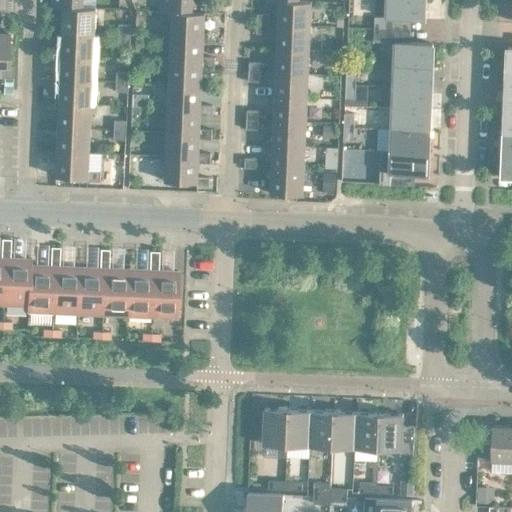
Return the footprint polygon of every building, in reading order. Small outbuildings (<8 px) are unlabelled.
[(160,0),(160,11),(172,11),(192,12),(192,11),(192,0),(160,0)] [(278,0),(278,24),(310,25),(311,0),(309,0),(298,0),(299,0),(295,0),(278,0)] [(387,0),(387,16),(424,18),(424,0),(387,0)] [(63,6),(62,30),(94,31),(96,7),(83,6),(83,7),(63,6)] [(172,11),(171,35),(204,36),(203,42),(215,42),(216,32),(204,32),(205,11),(192,11),(192,12),(172,11)] [(257,13),(256,23),(269,23),(269,13),(257,13)] [(375,16),(374,28),(386,29),(387,16),(375,16)] [(119,23),(118,33),(130,33),(131,23),(119,23)] [(269,23),(256,23),(256,32),(268,33),(269,23)] [(278,24),(277,48),(309,49),(310,25),(278,24)] [(386,29),(374,28),(374,40),(386,41),(386,29)] [(62,30),(61,54),(93,55),(94,31),(62,30)] [(0,65),(3,65),(2,77),(4,77),(13,78),(13,65),(8,65),(10,33),(0,32),(0,65)] [(130,33),(118,33),(118,42),(130,43),(130,33)] [(171,35),(170,59),(203,60),(202,66),(214,66),(215,56),(203,56),(203,42),(204,36),(171,35)] [(395,41),(395,63),(432,65),(433,42),(395,41)] [(277,48),(276,71),(308,73),(309,49),(277,48)] [(61,54),(60,78),(92,79),(93,55),(61,54)] [(170,59),(169,83),(202,84),(201,90),(213,90),(214,80),(202,80),(202,66),(203,60),(170,59)] [(249,61),(248,70),(261,71),(261,61),(249,61)] [(395,63),(394,85),(431,86),(432,65),(395,63)] [(346,69),(346,83),(356,83),(356,69),(346,69)] [(261,71),(248,70),(248,80),(260,81),(261,71)] [(116,71),(116,81),(128,81),(129,71),(116,71)] [(276,71),(275,95),(307,97),(308,73),(276,71)] [(4,77),(3,93),(13,93),(13,78),(4,77)] [(60,78),(59,102),(91,103),(92,79),(60,78)] [(128,81),(116,81),(116,90),(128,91),(128,81)] [(169,83),(168,107),(201,108),(200,114),(212,114),(213,104),(201,104),(201,90),(202,84),(169,83)] [(356,83),(346,83),(345,97),(355,97),(356,83)] [(394,85),(393,106),(430,108),(431,86),(394,85)] [(275,95),(274,119),(306,121),(307,97),(275,95)] [(59,102),(58,126),(90,127),(91,103),(59,102)] [(393,106),(392,128),(429,129),(430,108),(393,106)] [(168,107),(167,131),(200,132),(199,138),(211,138),(212,128),(200,128),(200,114),(201,108),(168,107)] [(247,109),(246,118),(259,119),(259,109),(247,109)] [(344,112),(344,126),(354,126),(354,112),(344,112)] [(259,119),(246,118),(246,128),(258,129),(259,119)] [(114,119),(114,128),(126,129),(127,119),(114,119)] [(274,119),(273,143),(305,145),(306,121),(274,119)] [(323,124),(323,136),(336,136),(337,124),(323,124)] [(58,126),(57,150),(89,151),(90,127),(58,126)] [(354,126),(344,126),(343,140),(353,140),(354,126)] [(126,129),(114,128),(113,138),(126,139),(126,129)] [(382,128),(381,149),(429,151),(429,129),(392,128),(382,128)] [(167,131),(166,155),(199,156),(198,162),(210,162),(211,152),(199,152),(199,138),(200,132),(167,131)] [(511,132),(504,133),(503,154),(511,154),(511,132)] [(273,143),(272,167),(304,169),(305,145),(273,143)] [(429,151),(381,149),(379,183),(413,185),(414,173),(428,173),(429,151)] [(89,151),(57,150),(56,175),(88,176),(88,180),(100,180),(100,170),(88,170),(89,151)] [(511,154),(503,154),(502,176),(511,176),(511,154)] [(199,156),(166,155),(165,180),(197,181),(197,186),(209,186),(210,176),(198,176),(198,162),(199,156)] [(245,157),(244,166),(256,167),(257,157),(245,157)] [(304,169),(272,167),(271,192),(303,194),(304,169)] [(325,172),(324,188),(335,189),(335,173),(325,172)] [(1,248),(10,248),(11,238),(2,238),(1,248)] [(51,256),(60,257),(60,247),(51,246),(51,256)] [(1,258),(5,258),(10,258),(10,248),(1,248),(1,258)] [(100,258),(109,259),(109,249),(100,248),(100,258)] [(150,250),(150,260),(159,261),(159,251),(150,250)] [(50,266),(54,266),(59,267),(60,257),(51,256),(50,266)] [(4,304),(27,305),(28,305),(30,265),(31,265),(31,259),(10,258),(5,258),(4,304)] [(99,268),(104,268),(109,269),(109,259),(100,258),(99,268)] [(149,270),(154,271),(158,271),(159,261),(150,260),(149,270)] [(27,311),(53,312),(54,266),(50,266),(31,265),(30,265),(28,305),(27,305),(27,311)] [(53,312),(78,313),(79,267),(59,267),(54,266),(53,312)] [(78,313),(102,314),(104,268),(99,268),(79,267),(78,313)] [(102,314),(127,315),(129,270),(109,269),(104,268),(102,314)] [(127,315),(152,316),(154,271),(149,270),(129,270),(127,315)] [(154,271),(152,316),(178,317),(179,272),(158,271),(154,271)] [(263,443),(287,444),(288,408),(265,407),(263,443)] [(287,444),(309,445),(311,409),(288,408),(287,444)] [(309,445),(332,446),(334,410),(311,409),(309,445)] [(332,446),(355,446),(357,410),(334,410),(332,446)] [(355,446),(378,447),(379,411),(357,410),(355,446)] [(379,411),(378,447),(401,448),(401,454),(413,455),(415,425),(402,424),(403,412),(379,411)] [(491,459),(511,459),(511,424),(492,424),(492,438),(491,458),(491,459)] [(478,438),(477,457),(491,458),(492,438),(478,438)] [(268,487),(285,488),(285,480),(268,479),(268,487)] [(401,479),(400,493),(413,494),(413,479),(401,479)] [(285,480),(285,488),(302,489),(302,480),(285,480)] [(359,491),(376,492),(376,484),(359,483),(359,491)] [(376,484),(376,492),(393,493),(393,484),(376,484)] [(477,485),(477,501),(491,502),(492,486),(477,485)] [(314,486),(313,494),(330,495),(330,487),(314,486)] [(330,487),(330,495),(347,496),(347,488),(330,487)] [(248,491),(246,511),(282,511),(284,493),(248,491)] [(313,503),(330,503),(330,495),(313,494),(313,503)] [(330,495),(330,503),(347,504),(347,496),(330,495)] [(377,497),(376,511),(412,511),(413,499),(377,497)]
